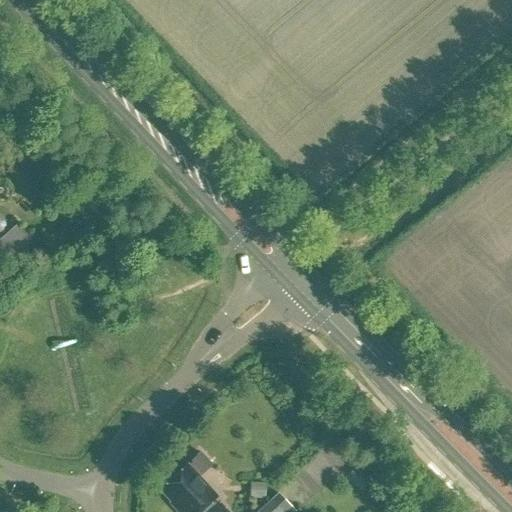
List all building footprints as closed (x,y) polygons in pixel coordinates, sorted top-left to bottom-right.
[(81,194),(70,204),(79,212),(89,204),(81,194)] [(0,275),(34,243),(16,224),(0,239),(0,275)] [(211,465),(199,453),(190,461),(192,463),(186,468),(184,466),(178,472),(173,472),(167,477),(167,482),(161,488),(178,508),(176,510),(177,511),(199,511),(200,511),(199,511),(226,511),(220,504),(217,507),(212,501),(214,498),(196,479),(211,465)] [(252,485),(252,501),(268,501),(267,485),(252,485)] [(278,493),(257,511),(295,511),(278,493)]
